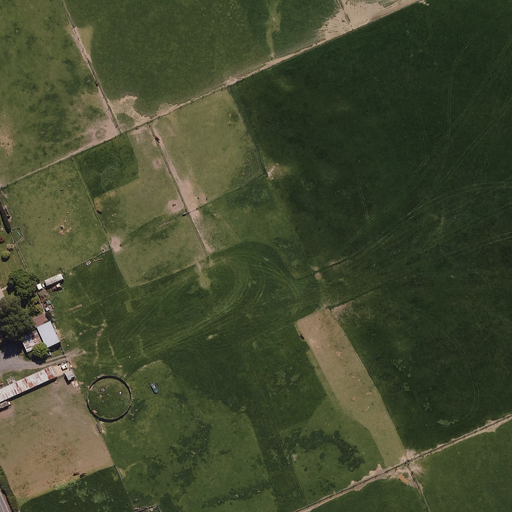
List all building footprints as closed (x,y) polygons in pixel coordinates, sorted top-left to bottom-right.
[(48,313),(31,322),(35,331),(52,322),(48,313)] [(63,344),(53,323),(40,330),(49,350),(63,344)] [(42,348),(36,336),(23,343),(29,355),(42,348)] [(8,401),(58,378),(53,367),(0,391),(0,410),(10,406),(8,401)] [(73,369),(66,372),(70,381),(77,378),(73,369)]
